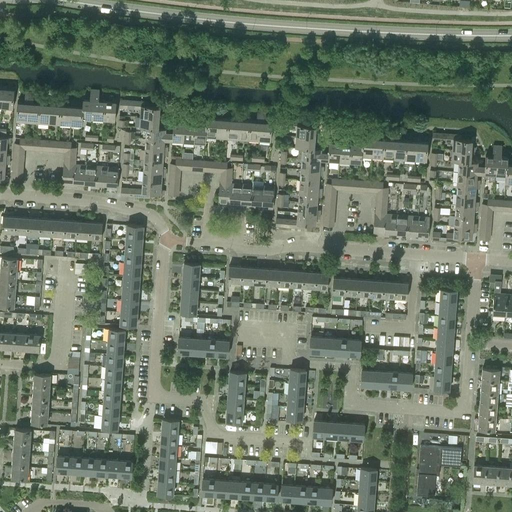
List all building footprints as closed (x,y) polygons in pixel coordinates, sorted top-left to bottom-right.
[(7,89),(8,85),(2,85),(1,107),(13,108),(14,89),(7,89)] [(92,119),(94,96),(90,96),(89,100),(82,99),(82,106),(81,118),(82,118),(92,119)] [(98,100),(98,97),(94,96),(92,119),(103,120),(105,101),(98,100)] [(27,121),(29,99),(24,98),(24,102),(18,101),(16,121),(27,121)] [(114,121),(116,98),(111,98),(111,101),(105,101),(103,120),(114,121)] [(33,102),(34,99),(29,99),(27,121),(38,122),(39,103),(33,102)] [(49,123),(51,100),(46,100),(46,103),(39,103),(38,122),(49,123)] [(55,104),(55,100),(51,100),(49,123),(59,124),(61,104),(55,104)] [(128,108),(128,101),(128,100),(120,100),(119,108),(128,108)] [(70,125),(72,102),(68,101),(68,105),(61,104),(59,124),(70,125)] [(134,101),(133,109),(140,110),(139,116),(162,118),(163,114),(159,113),(159,106),(149,105),(149,102),(134,101)] [(77,106),(77,102),(72,102),(70,125),(82,125),(82,118),(81,118),(82,106),(77,106)] [(216,137),(218,114),(213,114),(213,117),(206,116),(206,120),(205,124),(206,124),(205,136),(206,136),(216,137)] [(222,118),(223,114),(218,114),(216,137),(227,137),(228,118),(222,118)] [(238,138),(240,116),(235,115),(235,119),(228,118),(227,137),(238,138)] [(162,123),(162,118),(139,116),(139,128),(146,129),(146,128),(158,129),(158,128),(159,122),(162,123)] [(244,119),(244,116),(240,116),(238,138),(248,139),(250,120),(244,119)] [(259,140),(261,117),(257,117),(257,120),(250,120),(248,139),(259,140)] [(266,121),(266,118),(261,117),(259,140),(271,141),(272,121),(266,121)] [(183,141),(184,119),(180,119),(180,122),(174,121),(172,141),(183,141)] [(189,122),(189,119),(184,119),(183,141),(193,142),(195,123),(189,122)] [(284,127),(284,119),(276,119),(276,127),(284,127)] [(205,124),(206,120),(201,120),(201,123),(195,123),(193,142),(205,143),(206,136),(205,136),(206,124),(205,124)] [(304,124),(305,121),(290,120),(289,128),(297,128),(296,136),(318,138),(319,133),(315,133),(315,125),(304,124)] [(158,128),(158,129),(146,128),(146,129),(145,138),(164,140),(168,141),(168,135),(165,135),(165,129),(158,128)] [(440,141),(440,132),(432,132),(432,140),(440,141)] [(461,137),(461,134),(446,132),(445,141),(452,142),(452,149),(475,150),(475,145),(471,145),(472,138),(461,137)] [(372,156),(373,133),(369,133),(368,137),(362,136),(361,140),(361,144),(362,144),(361,155),(362,155),(372,156)] [(378,137),(378,134),(373,133),(372,156),(382,157),(384,138),(378,137)] [(394,158),(395,135),(391,135),(390,138),(384,138),(382,157),(394,158)] [(400,139),(400,135),(395,135),(394,158),(404,158),(406,139),(400,139)] [(10,142),(11,137),(0,136),(0,147),(6,148),(7,142),(10,142)] [(318,142),(318,138),(296,136),(295,147),(298,148),(302,148),(314,148),(314,147),(314,142),(318,142)] [(415,159),(417,137),(412,136),(412,140),(406,139),(404,158),(415,159)] [(421,141),(422,137),(417,137),(415,159),(426,160),(428,141),(421,141)] [(164,146),(164,140),(145,138),(144,149),(167,151),(167,146),(164,146)] [(339,161),(341,138),(336,138),(336,142),(329,141),(328,160),(339,161)] [(345,142),(345,139),(341,138),(339,161),(350,161),(351,143),(345,142)] [(64,153),(64,163),(74,164),(75,153),(69,152),(69,150),(72,147),(71,147),(70,146),(68,148),(65,148),(65,141),(52,140),(52,148),(47,147),(42,147),(42,140),(26,139),(25,145),(22,145),(20,142),(19,143),(18,143),(21,146),(21,149),(14,148),(12,181),(23,182),(25,150),(64,153)] [(361,144),(361,140),(357,140),(357,143),(351,143),(350,161),(361,162),(362,155),(361,155),(362,144),(361,144)] [(6,154),(6,148),(0,147),(0,159),(9,160),(9,155),(6,154)] [(321,154),(321,148),(314,147),(314,148),(302,148),(298,148),(297,157),(302,158),(320,159),(324,160),(324,155),(321,154)] [(167,155),(167,151),(144,149),(143,160),(162,161),(163,155),(167,155)] [(474,154),(475,150),(452,149),(451,160),(458,161),(458,160),(470,161),(470,160),(471,154),(474,154)] [(495,174),(497,151),(492,151),(492,154),(485,154),(484,173),(485,173),(484,178),(495,179),(495,174)] [(501,155),(501,152),(497,151),(495,174),(505,174),(506,175),(507,163),(507,155),(501,155)] [(320,165),(320,159),(302,158),(301,169),(323,171),(323,165),(320,165)] [(9,164),(9,160),(0,159),(0,169),(5,170),(5,163),(9,164)] [(162,167),(162,161),(143,160),(143,170),(165,172),(166,167),(162,167)] [(476,167),(477,160),(470,160),(470,161),(458,160),(458,161),(457,171),(476,172),(476,173),(479,173),(480,167),(476,167)] [(84,184),(85,164),(74,164),(74,170),(73,175),(73,186),(78,187),(78,183),(84,184)] [(95,188),(96,165),(85,164),(84,184),(91,184),(91,188),(95,188)] [(106,185),(107,166),(96,165),(95,188),(100,188),(100,185),(106,185)] [(117,190),(118,167),(107,166),(106,185),(112,186),(112,189),(117,190)] [(323,174),(323,171),(301,169),(300,180),(319,181),(319,174),(323,174)] [(165,177),(165,172),(143,170),(142,181),(161,183),(161,176),(165,177)] [(476,178),(476,173),(476,172),(457,171),(456,182),(479,183),(479,178),(476,178)] [(262,204),(263,185),(263,181),(252,180),(252,184),(250,206),(256,207),(256,203),(262,204)] [(318,187),(319,181),(300,180),(299,191),(321,192),(322,187),(318,187)] [(160,189),(161,183),(142,181),(141,189),(134,188),(134,196),(149,197),(149,193),(164,195),(164,189),(160,189)] [(479,187),(479,183),(456,182),(456,192),(474,194),(475,187),(479,187)] [(240,202),(241,184),(231,183),(230,189),(230,194),(229,205),(234,205),(234,201),(240,202)] [(250,206),(252,184),(241,184),(240,202),(247,202),(247,206),(250,206)] [(273,208),(274,186),(263,185),(262,204),(268,204),(268,208),(273,208)] [(128,195),(129,188),(121,187),(120,195),(128,195)] [(321,196),(321,192),(299,191),(298,201),(317,203),(318,196),(321,196)] [(474,200),(474,194),(456,192),(455,204),(477,205),(478,200),(474,200)] [(317,208),(317,203),(298,201),(297,212),(320,214),(320,209),(317,208)] [(477,210),(477,205),(455,204),(454,214),(473,216),(473,209),(477,210)] [(319,218),(320,214),(297,212),(297,219),(290,218),(284,218),(284,226),(289,226),(289,227),(305,228),(305,224),(315,225),(316,217),(319,218)] [(395,233),(397,214),(385,213),(385,219),(384,225),(383,236),(388,236),(389,233),(395,233)] [(14,232),(15,215),(3,214),(1,231),(14,232)] [(405,237),(407,214),(397,214),(395,233),(401,234),(401,237),(405,237)] [(416,235),(418,215),(407,214),(405,237),(410,238),(410,235),(416,235)] [(472,221),(473,216),(454,214),(453,225),(476,226),(476,222),(472,221)] [(26,233),(28,216),(15,215),(14,232),(26,233)] [(427,239),(429,216),(418,215),(416,235),(423,235),(422,239),(427,239)] [(39,233),(40,217),(28,216),(26,233),(39,233)] [(51,234),(53,218),(40,217),(39,233),(51,234)] [(284,226),(284,218),(277,217),(276,225),(284,226)] [(64,235),(65,219),(53,218),(51,234),(64,235)] [(76,236),(77,220),(65,219),(64,235),(76,236)] [(88,237),(90,221),(77,220),(76,236),(88,237)] [(101,238),(102,222),(90,221),(88,237),(101,238)] [(142,237),(143,225),(126,223),(125,236),(142,237)] [(475,231),(476,226),(453,225),(453,232),(446,232),(445,240),(461,241),(461,237),(471,238),(472,230),(475,231)] [(439,240),(440,231),(432,231),(432,239),(439,240)] [(141,250),(142,237),(125,236),(125,248),(141,250)] [(140,262),(141,250),(125,248),(124,261),(140,262)] [(16,269),(17,257),(1,256),(0,268),(16,269)] [(139,274),(140,262),(124,261),(123,273),(139,274)] [(198,275),(199,263),(183,262),(183,274),(198,275)] [(240,282),(242,265),(229,264),(228,281),(240,282)] [(253,282),(254,266),(242,265),(240,282),(253,282)] [(265,283),(266,267),(254,266),(253,282),(265,283)] [(277,284),(279,268),(266,267),(265,283),(277,284)] [(0,280),(15,282),(16,269),(0,268),(0,273),(0,280)] [(290,285),(291,269),(279,268),(277,284),(290,285)] [(302,286),(304,270),(291,269),(290,285),(302,286)] [(315,287),(316,271),(304,270),(302,286),(315,287)] [(327,288),(328,272),(316,271),(315,287),(327,288)] [(138,287),(139,274),(123,273),(122,286),(138,287)] [(197,288),(198,275),(183,274),(182,287),(197,288)] [(344,293),(346,277),(333,276),(332,292),(344,293)] [(357,294),(358,278),(346,277),(344,293),(357,294)] [(369,295),(371,279),(358,278),(357,294),(369,295)] [(382,296),(383,280),(371,279),(369,295),(382,296)] [(499,293),(500,280),(494,279),(494,281),(494,287),(492,312),(492,316),(505,317),(505,313),(506,293),(499,293)] [(0,293),(15,295),(15,282),(0,280),(0,293)] [(394,297),(395,280),(383,280),(382,296),(394,297)] [(407,298),(408,281),(395,280),(394,297),(407,298)] [(137,299),(138,287),(122,286),(121,298),(137,299)] [(196,300),(197,288),(182,287),(181,299),(196,300)] [(455,302),(456,289),(440,288),(440,300),(455,302)] [(0,306),(14,307),(15,295),(0,293),(0,306)] [(137,312),(137,299),(121,298),(120,310),(137,312)] [(196,313),(196,300),(181,299),(180,312),(196,313)] [(454,314),(455,302),(440,300),(439,313),(454,314)] [(136,324),(137,312),(120,310),(119,323),(136,324)] [(453,326),(454,314),(439,313),(438,325),(453,326)] [(453,339),(453,326),(438,325),(437,338),(453,339)] [(123,341),(124,329),(109,328),(108,340),(123,341)] [(14,348),(15,332),(3,331),(1,347),(14,348)] [(27,349),(28,333),(15,332),(14,348),(27,349)] [(39,350),(41,334),(28,333),(27,349),(39,350)] [(322,352),(323,336),(310,335),(309,351),(322,352)] [(190,352),(191,337),(179,336),(178,352),(190,352)] [(334,353),(336,337),(323,336),(322,352),(334,353)] [(203,353),(204,338),(191,337),(190,352),(203,353)] [(347,354),(348,338),(336,337),(334,353),(347,354)] [(215,354),(216,339),(204,338),(203,353),(215,354)] [(359,355),(360,339),(348,338),(347,354),(359,355)] [(452,351),(453,339),(437,338),(436,350),(452,351)] [(227,355),(228,340),(216,339),(215,354),(227,355)] [(122,354),(123,341),(108,340),(107,352),(122,354)] [(451,364),(452,351),(436,350),(435,363),(451,364)] [(89,351),(84,351),(84,359),(88,359),(93,360),(93,352),(89,352),(89,351)] [(121,366),(122,354),(107,352),(106,365),(121,366)] [(450,376),(451,364),(435,363),(434,375),(450,376)] [(120,379),(121,366),(106,365),(105,377),(120,379)] [(305,381),(306,369),(290,367),(289,380),(305,381)] [(498,380),(499,368),(483,367),(482,379),(498,380)] [(373,385),(375,369),(362,368),(361,384),(373,385)] [(386,386),(387,370),(375,369),(373,385),(386,386)] [(245,384),(246,371),(230,370),(229,383),(245,384)] [(398,387),(399,371),(387,370),(386,386),(398,387)] [(411,388),(412,372),(399,371),(398,387),(411,388)] [(50,386),(50,374),(34,373),(33,385),(50,386)] [(449,389),(450,376),(434,375),(433,388),(449,389)] [(120,391),(120,379),(105,377),(104,390),(120,391)] [(497,393),(498,380),(482,379),(481,392),(497,393)] [(304,394),(305,381),(289,380),(288,393),(304,394)] [(244,397),(245,384),(229,383),(228,396),(244,397)] [(49,399),(50,386),(33,385),(32,397),(49,399)] [(119,404),(120,391),(104,390),(103,402),(119,404)] [(497,405),(497,393),(481,392),(480,404),(497,405)] [(303,406),(304,394),(288,393),(287,405),(303,406)] [(243,409),(244,397),(228,396),(227,408),(243,409)] [(48,411),(49,399),(32,397),(32,410),(48,411)] [(118,416),(119,404),(103,402),(102,415),(118,416)] [(496,418),(497,405),(480,404),(479,416),(496,418)] [(302,419),(303,406),(287,405),(286,418),(302,419)] [(242,422),(243,409),(227,408),(226,421),(242,422)] [(47,423),(48,411),(32,410),(31,422),(47,423)] [(117,429),(118,416),(102,415),(101,428),(117,429)] [(495,430),(496,418),(479,416),(478,429),(495,430)] [(177,432),(178,419),(162,418),(161,431),(177,432)] [(325,436),(326,421),(314,420),(313,435),(325,436)] [(338,437),(339,422),(326,421),(325,436),(338,437)] [(350,438),(351,423),(339,422),(338,437),(350,438)] [(363,439),(364,424),(351,423),(350,438),(363,439)] [(29,441),(30,429),(15,427),(14,440),(29,441)] [(176,444),(177,432),(161,431),(160,443),(176,444)] [(29,453),(29,441),(14,440),(13,452),(29,453)] [(175,449),(176,444),(160,443),(160,455),(175,456),(175,457),(181,457),(181,450),(175,449)] [(418,469),(417,493),(434,495),(434,493),(433,493),(434,475),(435,475),(435,474),(438,474),(439,464),(440,464),(440,463),(455,464),(459,464),(459,465),(461,448),(436,446),(429,446),(420,445),(419,461),(418,469)] [(28,466),(29,453),(13,452),(12,465),(28,466)] [(68,471),(69,456),(57,455),(56,471),(68,471)] [(174,469),(175,457),(175,456),(160,455),(159,468),(174,469)] [(81,472),(82,457),(69,456),(68,471),(81,472)] [(93,473),(94,458),(82,457),(81,472),(93,473)] [(105,474),(106,459),(94,458),(93,473),(105,474)] [(118,475),(119,460),(106,459),(105,474),(118,475)] [(130,476),(131,460),(119,460),(118,475),(130,476)] [(27,478),(28,466),(12,465),(11,477),(27,478)] [(485,482),(486,465),(474,465),(473,481),(485,482)] [(497,483),(498,466),(486,465),(485,482),(497,483)] [(509,484),(511,467),(498,466),(497,483),(509,484)] [(375,480),(376,468),(361,467),(359,479),(375,480)] [(173,481),(174,469),(159,468),(158,480),(173,481)] [(214,494),(215,479),(203,478),(201,493),(214,494)] [(226,495),(227,480),(215,479),(214,494),(226,495)] [(374,493),(375,480),(359,479),(358,492),(374,493)] [(172,494),(173,481),(158,480),(157,492),(172,494)] [(238,496),(240,480),(227,480),(226,495),(238,496)] [(251,496),(252,481),(240,480),(238,496),(251,496)] [(263,497),(264,482),(252,481),(251,496),(263,497)] [(276,498),(277,483),(264,482),(263,497),(276,498)] [(292,500),(293,484),(281,484),(280,499),(292,500)] [(305,501),(306,485),(293,484),(292,500),(305,501)] [(317,501),(319,486),(306,485),(305,501),(317,501)] [(330,502),(331,487),(319,486),(317,501),(330,502)] [(373,506),(374,493),(358,492),(357,505),(373,506)]
